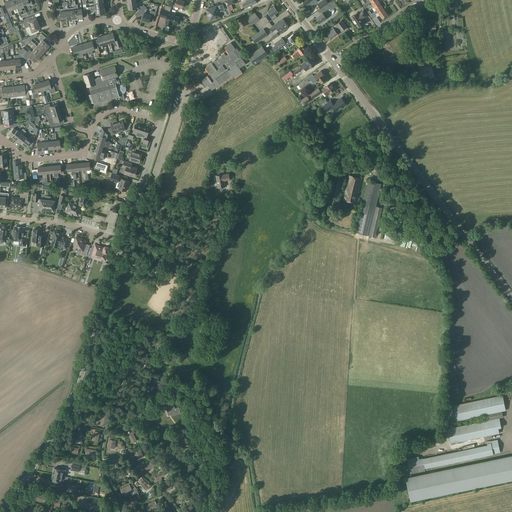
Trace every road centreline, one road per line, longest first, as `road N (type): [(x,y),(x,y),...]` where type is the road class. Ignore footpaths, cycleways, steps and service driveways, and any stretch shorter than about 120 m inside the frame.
road 1 (unclassified): [(5,511),(70,410),(124,242)]
road 2 (secondary): [(511,297),(332,61)]
road 3 (residential): [(124,242),(77,225),(0,216)]
road 4 (residential): [(124,242),(160,122)]
